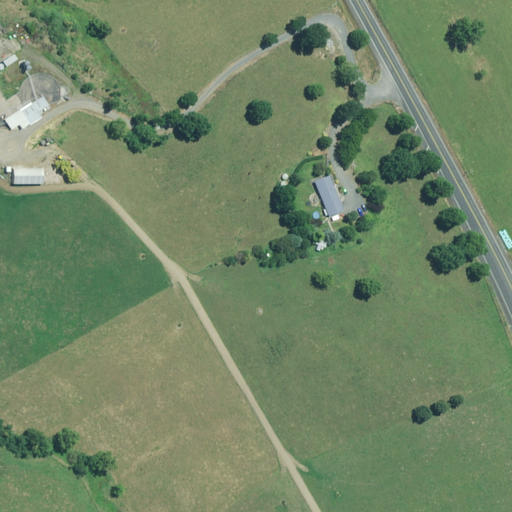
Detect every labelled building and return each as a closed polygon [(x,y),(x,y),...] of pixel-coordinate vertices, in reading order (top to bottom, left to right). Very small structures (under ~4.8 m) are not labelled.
[(0,70),(15,60),(12,55),(0,63),(0,70)] [(25,61),(20,63),(24,72),(28,70),(25,61)] [(20,111),(28,124),(29,126),(40,119),(39,116),(50,109),(42,97),(20,111)] [(28,124),(20,111),(19,110),(4,120),(10,130),(18,125),(21,129),(28,124)] [(42,184),(42,169),(11,170),(11,184),(42,184)] [(342,210),(337,199),(341,197),(336,186),(332,188),(327,176),(313,182),(324,209),(323,210),(326,217),(330,215),(332,221),(342,217),(340,211),(342,210)]
